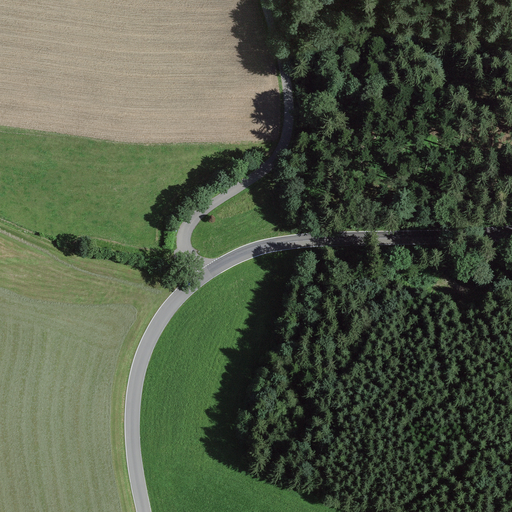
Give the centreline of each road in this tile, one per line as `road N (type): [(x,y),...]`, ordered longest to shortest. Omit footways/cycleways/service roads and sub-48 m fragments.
road 1 (tertiary): [(143,511),(132,446),(138,371),(158,323),(205,274),(279,243),(511,232)]
road 2 (track): [(205,274),(185,248),(184,231),(265,169),(286,134),(286,83),(264,0)]
